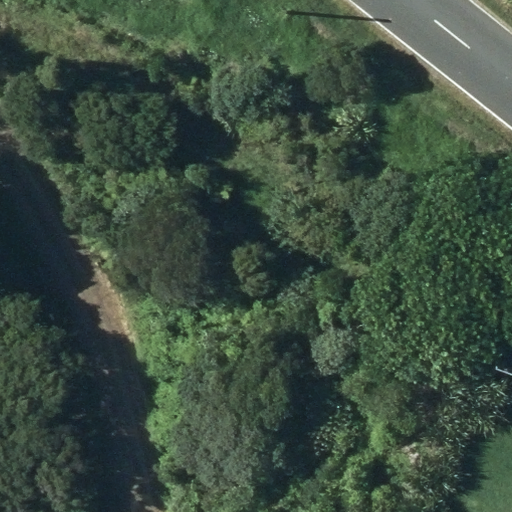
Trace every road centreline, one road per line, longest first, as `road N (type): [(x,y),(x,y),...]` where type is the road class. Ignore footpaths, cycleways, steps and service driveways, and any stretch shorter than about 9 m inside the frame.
road 1 (track): [(0,131),(121,339),(160,511)]
road 2 (tertiary): [(406,0),(511,81)]
